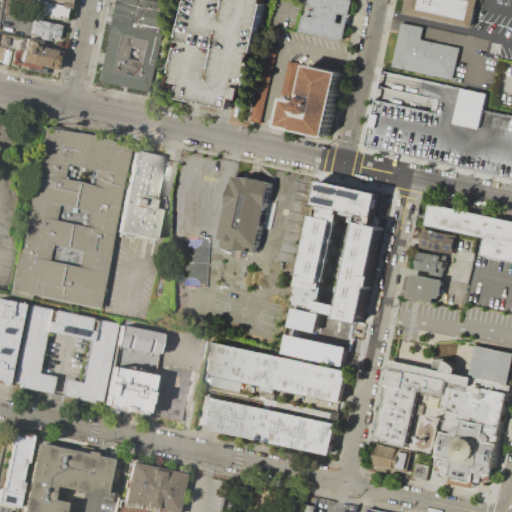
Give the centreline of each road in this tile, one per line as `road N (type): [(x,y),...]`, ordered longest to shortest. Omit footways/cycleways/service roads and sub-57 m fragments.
road 1 (residential): [(505,509),(486,511),(0,408)]
road 2 (residential): [(347,163),(0,87)]
road 3 (residential): [(347,483),(411,176)]
road 4 (residential): [(511,198),(347,163)]
road 5 (residential): [(347,163),(380,0)]
